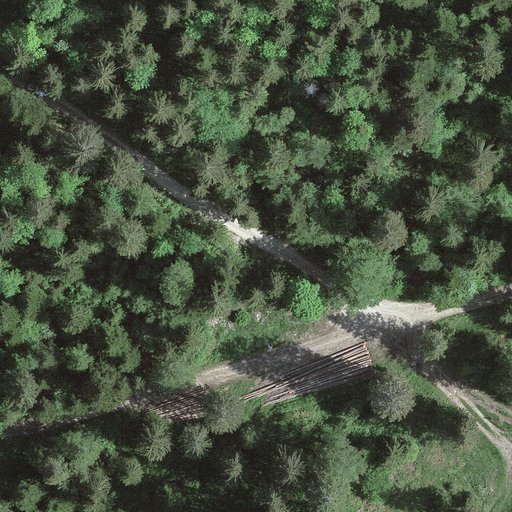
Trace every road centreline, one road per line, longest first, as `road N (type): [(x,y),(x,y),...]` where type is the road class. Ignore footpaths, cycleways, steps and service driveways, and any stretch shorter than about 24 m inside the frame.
road 1 (track): [(0,431),(71,419),(377,322),(511,295)]
road 2 (track): [(0,62),(182,190),(334,282),(377,322)]
